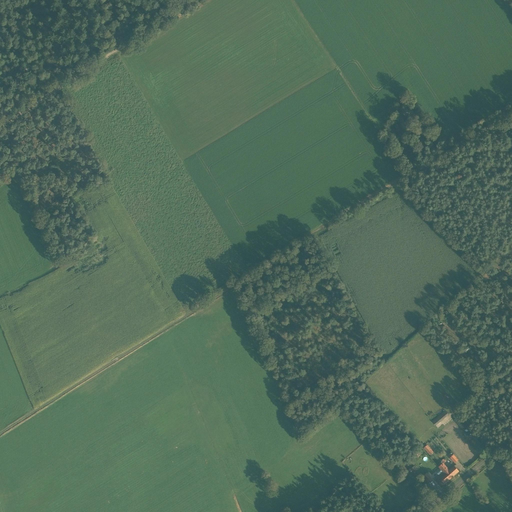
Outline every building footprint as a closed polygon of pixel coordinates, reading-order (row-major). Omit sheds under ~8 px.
[(436,426),(449,415),(445,410),(432,421),(436,426)] [(424,447),(430,455),(434,452),(427,444),(424,447)] [(453,454),(450,457),(455,463),(458,460),(453,454)] [(443,471),(441,473),(448,480),(458,471),(454,466),(449,470),(443,463),(438,466),(443,471)] [(433,479),(427,472),(423,476),(429,483),(433,479)] [(441,473),(434,479),(441,486),(444,483),(444,484),(448,480),(441,473)]
